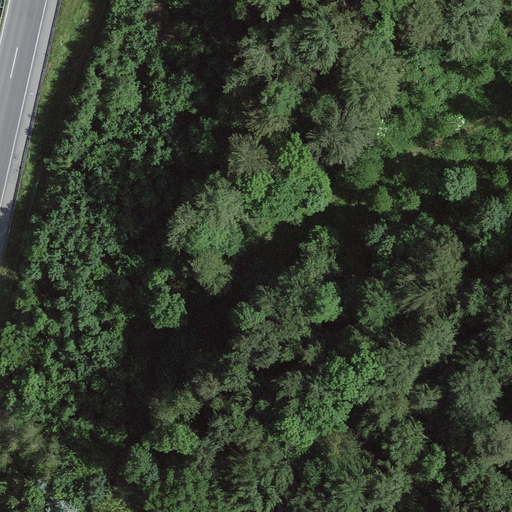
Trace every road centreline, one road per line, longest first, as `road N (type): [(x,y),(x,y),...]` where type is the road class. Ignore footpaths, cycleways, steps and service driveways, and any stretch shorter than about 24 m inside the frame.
road 1 (track): [(264,511),(173,451),(157,412),(161,363),(185,314),(253,249),(341,185),(511,108)]
road 2 (motorway): [(0,122),(27,0)]
